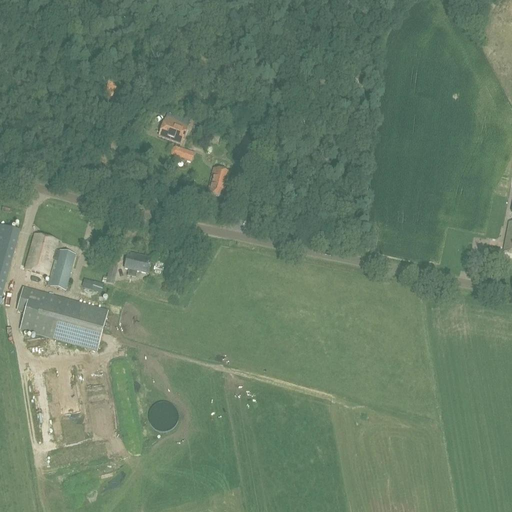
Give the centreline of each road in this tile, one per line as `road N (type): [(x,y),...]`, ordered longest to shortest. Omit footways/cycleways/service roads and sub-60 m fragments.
road 1 (tertiary): [(236,236),(511,292)]
road 2 (unclassified): [(341,0),(296,118),(236,236)]
road 3 (tertiary): [(0,173),(236,236)]
